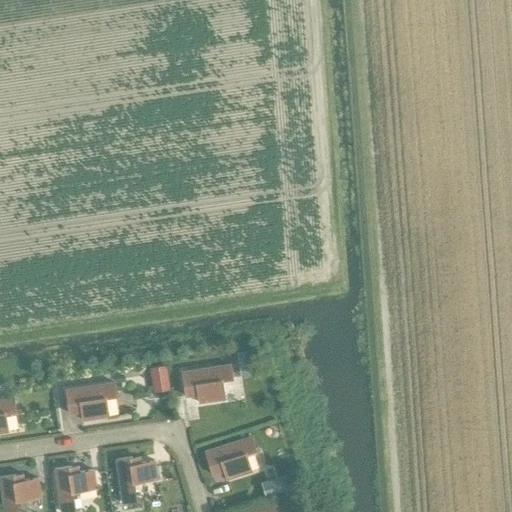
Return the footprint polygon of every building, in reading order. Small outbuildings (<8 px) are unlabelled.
[(239,352),(241,364),(254,362),(252,350),(239,352)] [(231,364),(182,372),(186,396),(197,394),(199,402),(225,399),(222,380),(233,379),(231,364)] [(165,365),(153,367),(154,380),(166,379),(165,365)] [(114,382),(66,389),(69,413),(81,412),(82,420),(109,416),(106,398),(117,396),(114,382)] [(14,397),(0,399),(0,432),(8,431),(5,413),(16,411),(14,397)] [(252,437),(205,451),(212,475),(224,471),(226,479),(252,471),(246,453),(256,450),(252,437)] [(132,457),(115,460),(123,503),(137,501),(134,482),(158,479),(155,460),(133,463),(132,457)] [(96,488),(93,470),(72,473),(71,466),(55,469),(61,511),(62,511),(75,510),(73,492),(96,488)] [(16,475),(0,477),(0,480),(4,511),(19,511),(17,500),(41,497),(38,478),(17,481),(16,475)] [(291,476),(281,478),(286,494),(295,491),(291,476)] [(271,479),(262,482),(266,497),(276,494),(271,479)]
